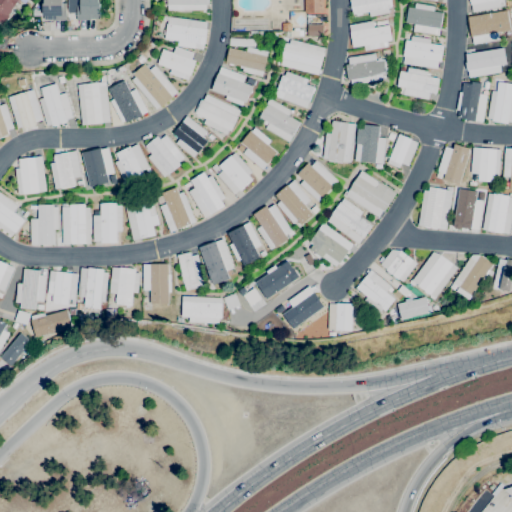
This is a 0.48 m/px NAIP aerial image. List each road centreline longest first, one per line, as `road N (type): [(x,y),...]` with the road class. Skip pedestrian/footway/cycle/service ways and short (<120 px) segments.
road 1 (residential): [(337,0),(326,95),(290,160),(238,210),(180,239),(117,255),(29,256),(0,242)]
road 2 (trunk): [(467,369),(309,388),(103,348),(64,359),(0,411)]
road 3 (trunk): [(0,452),(68,390),(96,380),(143,382),(173,399),(198,436),(202,469),(188,511)]
road 4 (residential): [(455,0),(439,128),(386,228),(335,285)]
road 5 (residential): [(219,0),(206,71),(169,116),(128,135),(33,140),(0,162)]
road 6 (primary): [(467,369),(333,430),(217,511)]
road 7 (primary): [(281,511),(373,455),(511,403)]
road 8 (trunk): [(358,511),(360,489),(379,464),(511,404)]
road 9 (residential): [(326,95),(439,128),(511,135)]
road 10 (residential): [(386,228),(416,239),(511,246)]
